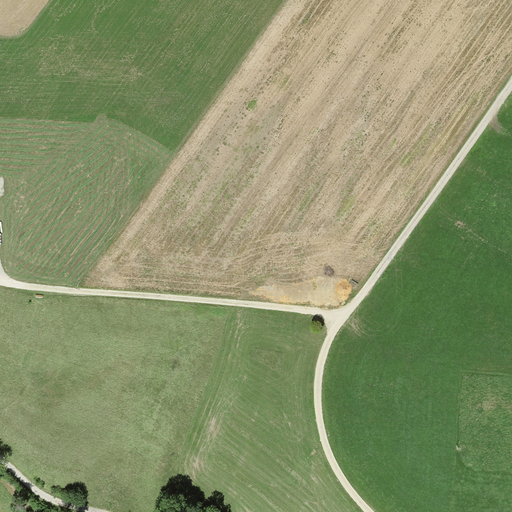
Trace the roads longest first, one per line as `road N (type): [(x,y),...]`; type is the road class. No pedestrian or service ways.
road 1 (track): [(511,82),(339,316),(0,282)]
road 2 (track): [(370,511),(335,469),(316,410),(324,343),(339,316)]
